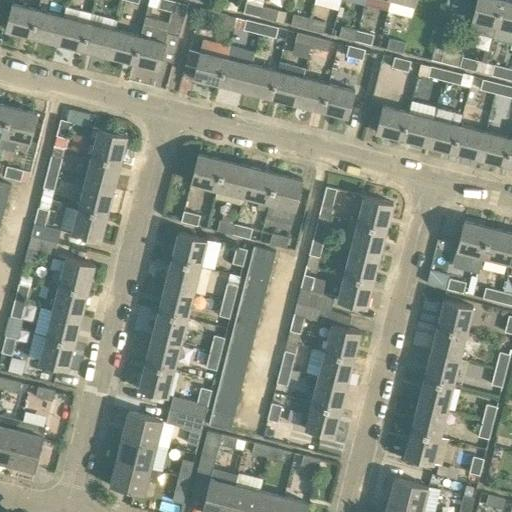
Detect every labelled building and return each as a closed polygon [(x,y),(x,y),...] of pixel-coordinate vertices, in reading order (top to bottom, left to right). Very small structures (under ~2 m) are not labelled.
[(161,0),(159,9),(171,13),(169,21),(167,30),(180,34),(188,5),(166,0),(161,0)] [(212,0),(211,5),(227,9),(230,0),(212,0)] [(365,0),(364,5),(388,11),(391,0),(365,0)] [(476,0),(472,20),(469,32),(492,38),(496,26),(502,0),(476,0)] [(511,29),(511,2),(503,0),(502,0),(496,26),(511,29)] [(243,13),(260,17),(263,6),(246,2),(243,13)] [(5,30),(31,37),(38,10),(12,4),(5,30)] [(279,11),(263,6),(260,17),(276,21),(279,11)] [(198,19),(207,21),(223,26),(223,27),(233,29),(233,28),(236,17),(201,8),(198,19)] [(38,10),(31,37),(57,43),(63,17),(38,10)] [(291,25),(307,29),(310,19),(294,15),(291,25)] [(63,17),(57,43),(83,50),(89,23),(63,17)] [(326,23),(310,19),(307,29),(323,33),(326,23)] [(262,24),(246,20),(243,30),(259,34),(262,24)] [(89,23),(83,50),(108,56),(115,30),(89,23)] [(177,46),(180,34),(167,30),(143,24),(140,36),(141,37),(134,63),(160,70),(167,43),(177,46)] [(278,28),(262,24),(259,34),(275,38),(278,28)] [(339,37),(355,41),(358,31),(341,27),(339,37)] [(134,63),(141,37),(140,36),(115,30),(108,56),(134,63)] [(374,35),(358,31),(355,41),(371,45),(374,35)] [(431,60),(433,50),(406,43),(407,35),(391,31),(386,49),(431,60)] [(310,47),(313,37),(297,33),(294,43),(310,47)] [(329,41),(313,37),(310,47),(326,51),(329,41)] [(365,50),(348,46),(346,56),(362,60),(365,50)] [(433,50),(431,60),(476,72),(479,61),(463,57),(463,55),(434,48),(433,50)] [(193,78),(220,85),(226,58),(200,51),(196,68),(193,78)] [(254,57),(252,64),(245,91),(271,98),(279,63),(254,57)] [(245,91),(252,64),(226,58),(220,85),(245,91)] [(408,71),(411,62),(394,58),(391,67),(408,71)] [(303,77),(305,70),(279,63),(271,98),(296,104),(303,77)] [(494,65),(491,75),(507,79),(510,69),(494,65)] [(444,81),(446,71),(430,67),(427,77),(444,81)] [(446,71),(444,81),(460,85),(462,75),(446,71)] [(329,83),(303,77),(296,104),(322,111),(329,83)] [(496,94),(499,84),(482,80),(480,90),(496,94)] [(355,90),(353,90),(329,83),(322,111),(348,117),(355,90)] [(511,87),(499,84),(496,94),(511,98),(511,87)] [(0,104),(0,148),(1,149),(4,136),(11,107),(0,104)] [(38,114),(11,107),(4,136),(30,143),(38,114)] [(401,139),(408,113),(382,107),(376,133),(401,139)] [(68,120),(86,124),(90,125),(92,114),(89,113),(70,109),(68,120)] [(434,119),(408,113),(401,139),(427,146),(434,120),(434,119)] [(434,119),(434,120),(427,146),(453,152),(460,126),(434,119)] [(57,136),(67,139),(71,123),(61,120),(57,136)] [(479,159),(486,133),(460,126),(453,152),(479,159)] [(98,129),(94,144),(90,143),(87,154),(91,155),(121,163),(128,136),(98,129)] [(486,133),(479,159),(505,165),(511,139),(486,133)] [(70,149),(86,153),(89,138),(74,134),(70,149)] [(217,190),(224,161),(198,154),(191,183),(217,190)] [(85,181),(114,189),(121,163),(91,155),(85,181)] [(48,172),(58,175),(62,158),(52,156),(48,172)] [(243,196),(250,167),(224,161),(217,190),(243,196)] [(31,172),(23,170),(7,166),(4,177),(20,181),(28,183),(31,172)] [(269,203),(277,174),(250,167),(243,196),(269,203)] [(58,175),(48,172),(44,188),(54,191),(58,175)] [(303,181),(277,174),(269,203),(296,209),(303,181)] [(78,208),(108,215),(114,189),(85,181),(78,208)] [(0,182),(0,193),(9,196),(12,185),(0,182)] [(327,187),(323,203),(333,206),(337,189),(327,187)] [(0,193),(0,204),(6,206),(9,196),(0,193)] [(357,222),(387,230),(393,203),(364,196),(357,222)] [(322,206),(320,213),(330,215),(333,206),(323,203),(322,206)] [(31,236),(57,243),(61,231),(45,227),(49,210),(39,208),(31,236)] [(101,242),(108,215),(78,208),(71,234),(101,242)] [(184,212),(181,222),(198,226),(200,216),(184,212)] [(328,225),(330,215),(320,213),(317,223),(328,225)] [(221,221),(232,224),(234,217),(223,214),(221,221)] [(234,235),(236,225),(232,224),(221,221),(219,220),(217,231),(234,235)] [(456,250),(482,257),(490,228),(464,221),(456,250)] [(387,230),(357,222),(350,249),(380,256),(387,230)] [(323,242),(328,225),(317,223),(313,239),(323,242)] [(236,225),(234,235),(250,239),(252,229),(236,225)] [(511,233),(490,228),(482,257),(509,264),(511,251),(511,233)] [(178,232),(171,259),(200,266),(207,240),(178,232)] [(272,233),(269,244),(286,248),(289,237),(272,233)] [(57,243),(31,236),(24,264),(34,267),(38,251),(54,255),(57,243)] [(323,242),(313,239),(309,256),(319,258),(323,242)] [(242,266),(247,249),(236,247),(232,263),(242,266)] [(254,247),(251,258),(274,263),(277,252),(254,247)] [(373,282),(380,256),(350,249),(344,275),(373,282)] [(58,284),(88,291),(95,265),(65,257),(58,284)] [(251,258),(249,269),(271,275),(274,263),(251,258)] [(200,266),(171,259),(165,285),(194,292),(200,266)] [(249,269),(246,280),(268,286),(271,275),(249,269)] [(427,284),(447,289),(450,279),(450,275),(430,270),(427,284)] [(297,303),(331,312),(334,296),(311,290),(314,277),(304,275),(297,303)] [(367,309),(373,282),(344,275),(337,301),(367,309)] [(466,282),(450,279),(447,289),(463,293),(466,282)] [(246,280),(243,291),(265,297),(268,286),(246,280)] [(44,308),(51,310),(82,317),(88,291),(58,284),(51,282),(44,308)] [(223,299),(233,302),(237,286),(226,283),(223,299)] [(30,286),(19,284),(15,300),(25,303),(30,286)] [(194,292),(165,285),(158,311),(187,318),(194,292)] [(485,287),(482,298),(499,303),(502,292),(485,287)] [(243,291),(240,303),(262,308),(265,297),(243,291)] [(499,303),(511,306),(511,294),(502,292),(499,303)] [(233,302),(223,299),(219,316),(229,318),(233,302)] [(444,299),(437,326),(466,333),(473,307),(444,299)] [(25,303),(15,300),(11,317),(21,319),(25,303)] [(260,319),(262,308),(240,303),(237,314),(260,319)] [(331,325),(325,351),(354,358),(361,332),(349,329),(351,317),(331,312),(297,303),(288,341),(297,343),(299,334),(300,334),(304,318),(331,325)] [(48,322),(45,336),(75,344),(82,317),(51,310),(48,322)] [(187,318),(158,311),(152,337),(181,345),(187,318)] [(237,314),(235,325),(257,331),(260,319),(237,314)] [(235,325),(232,336),(254,342),(257,331),(235,325)] [(437,326),(430,352),(460,359),(466,333),(437,326)] [(210,352),(220,354),(224,338),(214,335),(210,352)] [(6,336),(2,353),(12,356),(16,339),(6,336)] [(68,370),(75,344),(45,336),(38,362),(68,370)] [(232,336),(229,347),(251,353),(254,342),(232,336)] [(181,345),(152,337),(145,363),(174,371),(181,345)] [(288,341),(281,367),(291,370),(295,354),(294,353),(297,343),(288,341)] [(229,347),(226,358),(248,364),(251,353),(229,347)] [(348,384),(354,358),(325,351),(318,377),(348,384)] [(220,354),(210,352),(206,368),(216,370),(220,354)] [(453,385),(460,359),(430,352),(424,378),(453,385)] [(495,368),(505,371),(510,354),(499,352),(495,368)] [(226,358),(223,370),(246,375),(248,364),(226,358)] [(174,371),(145,363),(138,390),(167,397),(174,371)] [(286,386),(291,370),(281,367),(277,384),(286,386)] [(505,371),(495,368),(491,385),(501,387),(505,371)] [(223,370),(220,381),(243,386),(246,375),(223,370)] [(341,411),(348,384),(318,377),(311,403),(341,411)] [(447,411),(453,385),(424,378),(417,404),(447,411)] [(21,383),(5,379),(2,389),(18,394),(21,383)] [(220,381),(218,392),(240,398),(243,386),(220,381)] [(38,387),(36,397),(52,402),(55,391),(38,387)] [(169,410),(204,418),(211,390),(201,388),(197,402),(173,396),(169,410)] [(218,392),(215,403),(237,409),(240,398),(218,392)] [(215,403),(212,414),(234,420),(237,409),(215,403)] [(282,406),(272,403),(268,420),(278,423),(282,406)] [(334,437),(341,411),(311,403),(305,429),(334,437)] [(440,437),(447,411),(417,404),(411,430),(440,437)] [(486,404),(482,420),(492,422),(497,407),(486,404)] [(204,418),(169,410),(166,422),(183,427),(182,429),(189,430),(187,443),(197,446),(204,418)] [(128,411),(122,436),(157,445),(163,420),(128,411)] [(231,431),(234,420),(212,414),(209,425),(231,431)] [(488,439),(492,422),(482,420),(477,437),(488,439)] [(0,425),(0,462),(10,465),(19,430),(0,425)] [(35,471),(44,436),(19,430),(10,465),(35,471)] [(434,464),(440,437),(411,430),(404,457),(434,464)] [(235,449),(237,438),(208,431),(205,442),(218,445),(235,449)] [(157,445),(122,436),(116,461),(151,470),(157,445)] [(267,458),(270,447),(254,442),(251,453),(267,458)] [(270,447),(267,458),(284,462),(286,451),(270,447)] [(496,447),(493,457),(500,458),(503,448),(496,447)] [(317,470),(320,459),(303,455),(300,465),(317,470)] [(469,473),(479,476),(483,459),(473,456),(469,473)] [(179,476),(189,479),(193,462),(183,460),(179,476)] [(145,494),(151,470),(116,461),(110,486),(145,494)] [(443,477),(437,475),(431,474),(429,481),(441,484),(443,477)] [(394,478),(388,503),(423,511),(429,487),(394,478)] [(228,511),(235,485),(210,479),(201,511),(228,511)] [(183,504),(187,488),(177,485),(173,501),(183,504)] [(228,511),(254,511),(260,491),(235,485),(228,511)] [(466,485),(463,494),(471,496),(474,487),(466,485)] [(260,491),(254,511),(280,511),(284,498),(260,491)] [(458,511),(469,511),(474,498),(463,495),(458,511)] [(504,499),(488,495),(485,505),(502,510),(504,499)] [(307,511),(309,504),(284,498),(280,511),(307,511)] [(422,511),(423,511),(388,503),(385,511),(422,511)]
